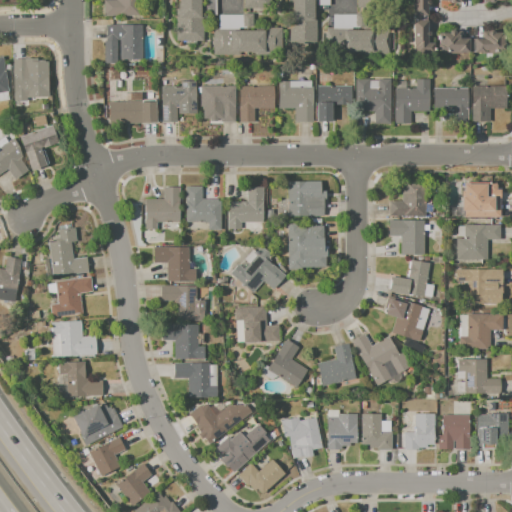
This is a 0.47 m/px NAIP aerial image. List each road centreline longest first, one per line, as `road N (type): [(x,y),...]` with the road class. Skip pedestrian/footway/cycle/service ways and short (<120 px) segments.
road 1 (residential): [(68,0),(76,100),(116,229),(134,373),(185,464),(229,511)]
road 2 (residential): [(496,155),(160,155),(112,163),(97,175)]
road 3 (residential): [(503,486),(334,486),(276,511)]
road 4 (residential): [(355,157),(356,289),(315,317)]
